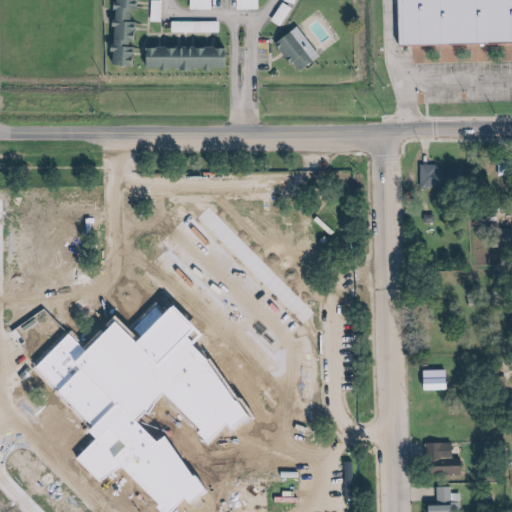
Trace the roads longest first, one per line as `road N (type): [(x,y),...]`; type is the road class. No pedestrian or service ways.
road 1 (tertiary): [(511,127),(0,133)]
road 2 (residential): [(386,511),(375,133)]
